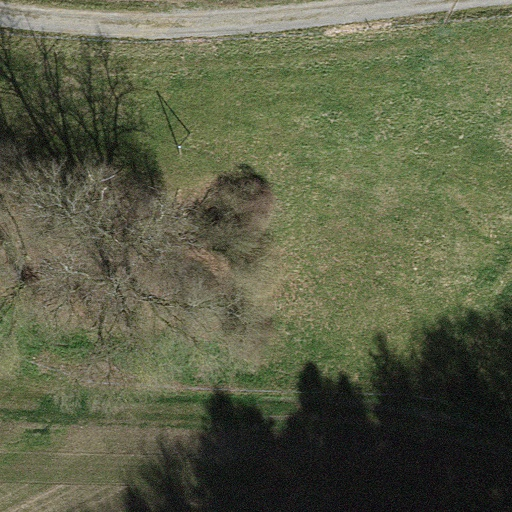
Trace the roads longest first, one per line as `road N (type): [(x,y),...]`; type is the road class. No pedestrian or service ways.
road 1 (track): [(511,447),(434,423),(314,405),(0,399)]
road 2 (track): [(435,0),(62,26),(0,15)]
